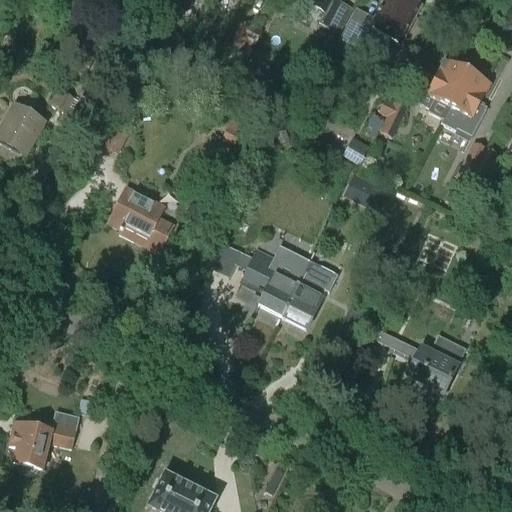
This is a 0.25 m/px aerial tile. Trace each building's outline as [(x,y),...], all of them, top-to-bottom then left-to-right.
[(178,0),(162,0),(158,8),(171,15),(178,0)] [(333,0),(299,0),(326,14),(319,28),(330,33),(343,8),(333,2),(333,0)] [(355,13),(337,46),(357,57),(370,33),(399,48),(420,9),(402,0),(384,0),(376,16),(378,17),(374,23),(355,13)] [(245,43),(252,31),(241,25),(225,53),(236,59),(245,43)] [(261,35),(252,31),(245,43),(254,48),(261,35)] [(82,81),(93,62),(72,50),(61,69),(82,81)] [(443,64),(425,98),(423,97),(417,107),(429,113),(427,116),(441,123),(467,74),(453,68),(453,69),(443,64)] [(480,81),(467,74),(441,123),(439,128),(453,135),(454,132),(469,140),(484,111),(479,109),(489,88),(479,83),(480,81)] [(70,101),(59,95),(50,110),(62,116),(70,101)] [(386,121),(394,107),(394,106),(393,108),(384,104),(378,116),(386,121)] [(394,107),(386,121),(379,135),(391,142),(406,112),(394,107)] [(14,111),(0,134),(0,144),(23,158),(41,127),(14,111)] [(103,151),(116,157),(127,135),(114,129),(103,151)] [(239,136),(229,131),(227,130),(222,139),(234,146),(239,136)] [(359,167),(369,148),(352,139),(341,157),(359,167)] [(480,165),(486,152),(473,146),(455,181),(467,187),(478,164),(480,165)] [(486,152),(480,165),(489,169),(495,157),(486,152)] [(119,205),(108,228),(119,233),(118,234),(120,235),(118,238),(133,246),(135,241),(145,246),(142,251),(158,258),(171,231),(157,224),(162,212),(128,195),(123,207),(119,205)] [(238,254),(233,264),(247,270),(239,286),(256,295),(259,290),(264,293),(256,308),(280,320),(283,314),(284,314),(286,311),(284,311),(289,301),(290,301),(295,291),(294,290),(307,264),(278,250),(272,262),(255,253),(252,261),(238,254)] [(335,279),(307,264),(294,290),(295,291),(290,301),(289,301),(284,311),(286,311),(284,314),(283,314),(280,320),(304,332),(320,300),(318,299),(321,293),(327,296),(335,279)] [(348,314),(335,340),(352,348),(365,322),(348,314)] [(456,370),(462,358),(447,351),(441,363),(419,352),(406,379),(427,390),(426,393),(441,400),(456,370)] [(80,402),(77,415),(92,419),(96,407),(80,402)] [(52,429),(75,434),(79,421),(55,415),(52,429)] [(37,425),(36,432),(13,426),(8,449),(15,451),(12,468),(18,469),(17,473),(19,477),(30,479),(34,477),(35,473),(41,475),(47,448),(71,453),(75,434),(52,429),(37,425)] [(274,473),(263,494),(271,498),(281,477),(274,473)] [(194,494),(183,489),(182,488),(182,489),(164,479),(162,478),(162,480),(147,510),(146,510),(145,511),(209,511),(212,506),(213,506),(214,504),(212,503),(194,494)]
